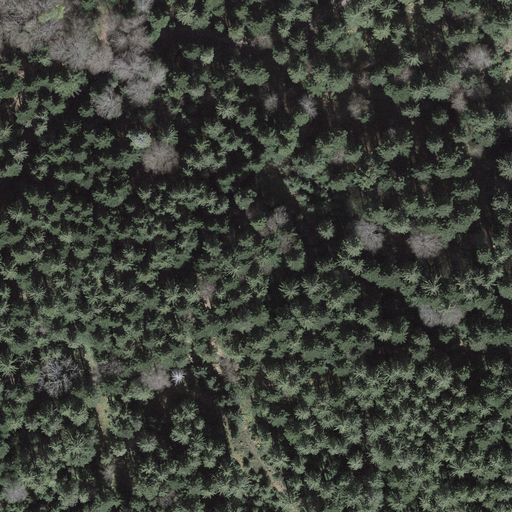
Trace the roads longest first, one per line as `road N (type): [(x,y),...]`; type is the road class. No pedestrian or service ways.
road 1 (track): [(0,406),(73,381),(244,350),(511,349)]
road 2 (track): [(338,0),(256,48),(179,28),(137,45),(25,127),(0,169)]
